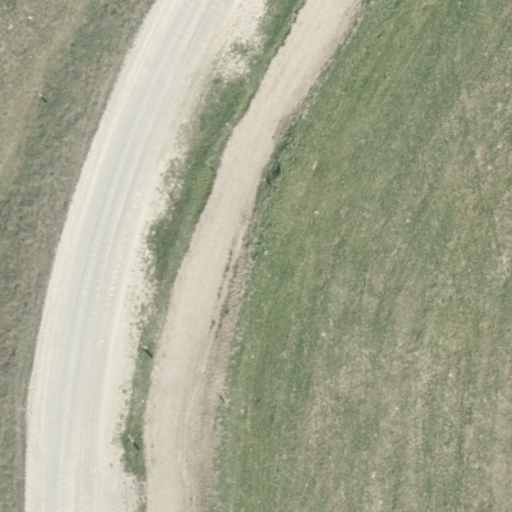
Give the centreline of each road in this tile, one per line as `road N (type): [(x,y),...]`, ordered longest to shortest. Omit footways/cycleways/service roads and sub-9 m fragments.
road 1 (track): [(180,511),(208,289),(276,98),(328,0)]
road 2 (unclassified): [(80,511),(87,325),(132,155),(209,0)]
